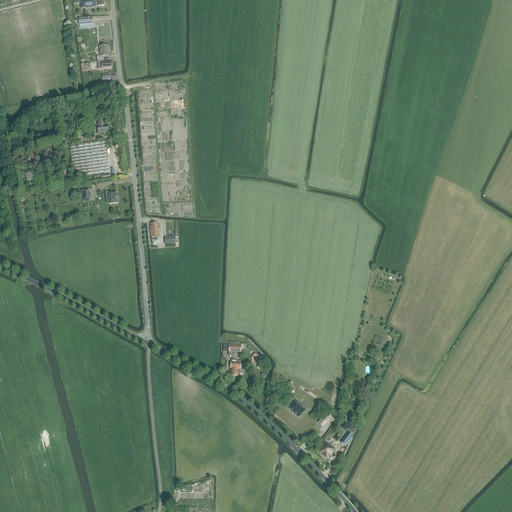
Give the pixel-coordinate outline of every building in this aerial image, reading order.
[(76,0),(77,9),(81,9),(87,8),(96,7),(105,6),(104,0),(76,0)] [(92,24),(93,23),(92,17),(78,18),(79,25),(79,28),(93,27),(92,24)] [(97,57),(97,61),(102,61),(103,60),(103,56),(109,56),(108,46),(99,46),(100,56),(97,57)] [(102,61),(97,61),(98,70),(112,69),(111,62),(102,62),(102,61)] [(167,82),(155,83),(155,99),(164,99),(164,100),(168,100),(167,82)] [(170,89),(170,94),(176,94),(176,97),(179,98),(179,93),(181,93),(181,89),(170,89)] [(150,100),(139,101),(140,115),(143,115),(143,114),(146,114),(146,111),(151,111),(150,100)] [(98,134),(109,132),(108,125),(104,126),(104,119),(97,120),(98,126),(97,127),(98,134)] [(154,140),(141,141),(142,161),(145,160),(145,169),(155,169),(154,152),(155,152),(154,140)] [(70,146),(74,178),(110,172),(105,141),(70,146)] [(116,192),(108,192),(109,204),(118,203),(117,199),(118,199),(118,198),(117,198),(117,197),(117,196),(116,192)] [(150,230),(151,232),(151,237),(159,237),(158,230),(160,230),(160,225),(158,226),(158,223),(150,224),(151,230),(150,230)] [(165,245),(176,244),(175,236),(164,237),(165,245)] [(257,363),(262,359),(258,355),(257,356),(256,354),(252,357),(257,363)] [(233,359),(232,359),(231,362),(230,374),(231,374),(231,376),(238,377),(238,375),(240,375),(240,374),(241,374),(242,373),(243,370),(242,370),(240,369),(241,363),(238,363),(238,361),(233,361),(233,359)] [(305,410),(296,401),(289,408),(288,408),(289,409),(292,412),(294,414),(298,417),(297,417),(298,418),(298,417),(305,410)] [(325,415),(318,423),(322,428),(330,420),(325,415)] [(345,429),(349,431),(351,433),(355,428),(349,423),(345,429)] [(353,434),(351,433),(349,431),(340,443),(345,447),(349,442),(348,441),(353,434)] [(325,442),(318,452),(328,460),(335,450),(332,448),(333,447),(325,442)] [(210,480),(191,483),(193,490),(206,487),(206,484),(211,484),(210,480)]
